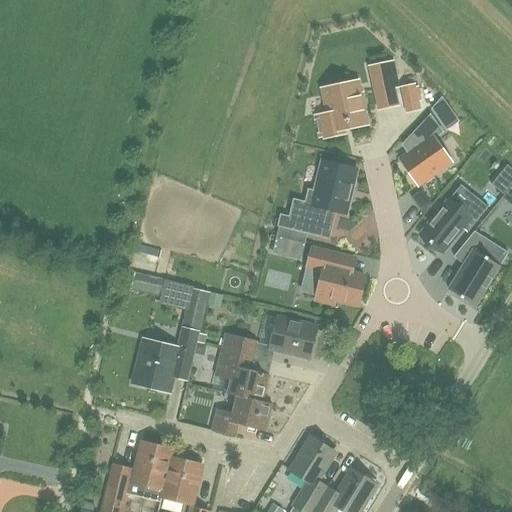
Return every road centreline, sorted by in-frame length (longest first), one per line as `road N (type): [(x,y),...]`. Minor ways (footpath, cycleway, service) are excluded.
road 1 (track): [(117,271),(61,511)]
road 2 (tertiary): [(406,473),(486,343)]
road 3 (residential): [(253,453),(114,415)]
road 4 (residential): [(372,158),(397,292)]
